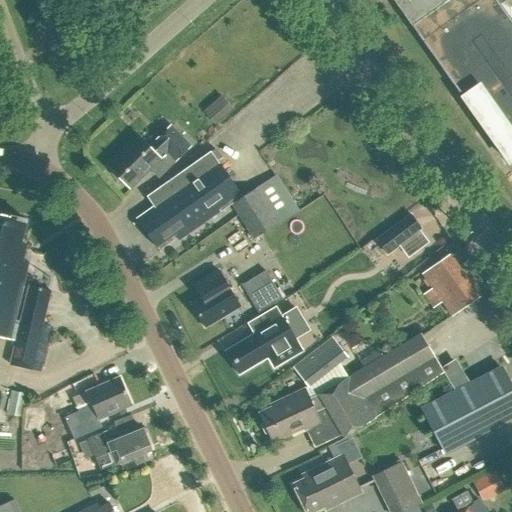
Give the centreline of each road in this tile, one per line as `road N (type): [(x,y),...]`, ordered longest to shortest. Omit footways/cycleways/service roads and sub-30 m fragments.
road 1 (unclassified): [(241,511),(101,230),(64,186),(25,161)]
road 2 (tertiary): [(511,274),(318,0)]
road 3 (unclassified): [(46,131),(201,0)]
road 4 (residential): [(46,131),(0,9)]
